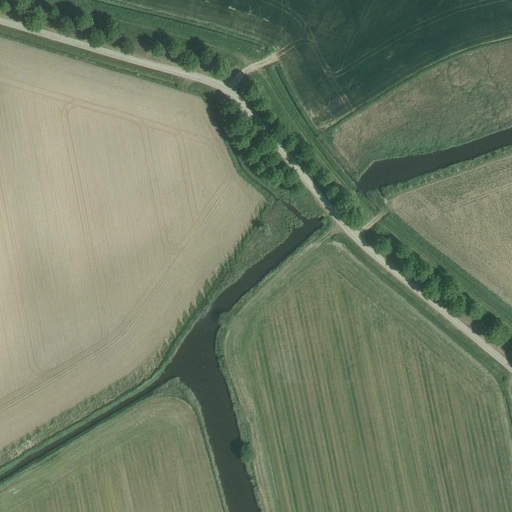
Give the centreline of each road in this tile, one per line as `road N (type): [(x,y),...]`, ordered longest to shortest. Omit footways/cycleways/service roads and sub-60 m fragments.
road 1 (unclassified): [(511,371),(354,239),(222,87),(0,23)]
road 2 (track): [(511,327),(375,217),(241,73)]
road 3 (track): [(241,73),(237,53),(208,37),(64,0)]
